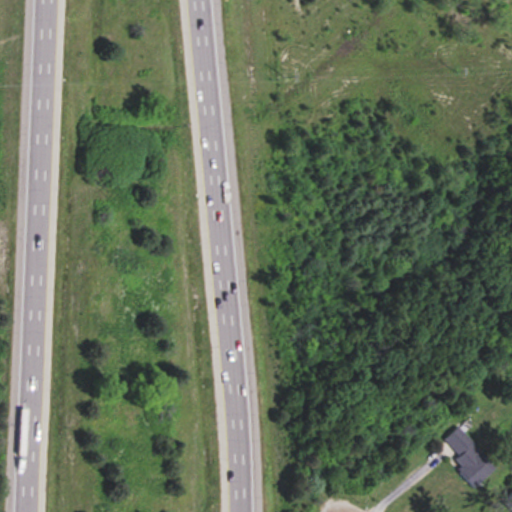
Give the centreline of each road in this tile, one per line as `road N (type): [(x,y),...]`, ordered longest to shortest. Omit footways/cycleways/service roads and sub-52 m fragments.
road 1 (motorway): [(245,511),(242,373),(204,0)]
road 2 (motorway): [(52,0),(32,511)]
